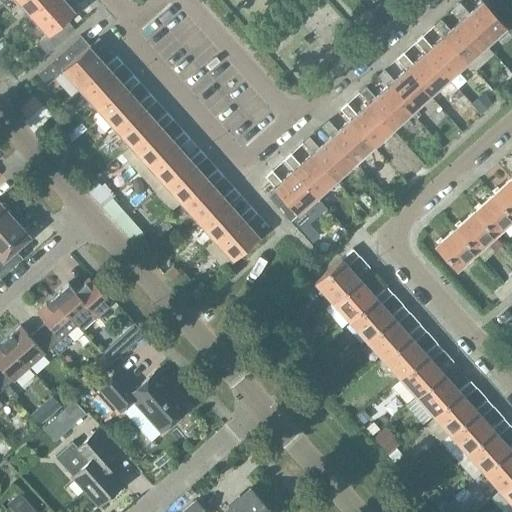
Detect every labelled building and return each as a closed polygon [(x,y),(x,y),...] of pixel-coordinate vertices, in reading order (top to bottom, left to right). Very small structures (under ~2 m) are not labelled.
[(47,0),(15,0),(29,16),(47,0)] [(47,0),(29,16),(46,34),(37,43),(47,54),(75,29),(65,19),(74,11),(74,10),(73,11),(63,0),(47,0)] [(463,19),(487,46),(506,28),(481,1),(480,2),(481,2),(469,14),(459,3),(453,9),(463,19)] [(463,19),(450,31),(441,20),(434,26),(444,36),(468,63),(487,46),(463,19)] [(61,70),(79,90),(106,66),(95,54),(105,44),(100,38),(90,46),(80,35),(36,75),(45,85),(61,70)] [(444,36),(431,47),(422,37),(416,42),(425,53),(449,80),(468,63),(444,36)] [(406,70),(430,96),(449,80),(425,53),(412,64),(403,54),(397,59),(406,70)] [(106,66),(79,90),(96,109),(123,85),(112,72),(122,63),(116,57),(106,66)] [(378,76),(387,86),(412,113),(430,96),(406,70),(394,81),(384,70),(378,76)] [(140,104),(139,103),(128,91),(139,82),(133,76),(123,85),(96,109),(113,128),(140,104)] [(387,86),(375,98),(366,87),(359,93),(369,103),(393,130),(412,113),(387,86)] [(140,104),(113,128),(129,147),(156,123),(156,122),(145,110),(156,100),(150,94),(139,103),(140,104)] [(369,103),(356,115),(347,104),(340,110),(350,120),(374,147),(393,130),(369,103)] [(173,141),(162,129),(172,119),(167,113),(156,122),(156,123),(129,147),(146,165),(173,141)] [(350,120),(337,131),(328,121),(322,126),(331,137),(355,164),(374,147),(350,120)] [(461,131),(443,144),(451,155),(469,142),(461,131)] [(190,160),(179,148),(189,138),(183,132),(173,141),(146,165),(163,184),(190,160)] [(331,137),(318,148),(309,138),(303,143),(312,154),(336,180),(355,164),(331,137)] [(207,179),(195,166),(206,157),(200,151),(190,160),(163,184),(180,203),(207,179)] [(116,191),(143,163),(132,153),(105,180),(116,191)] [(300,165),(290,154),(284,160),(293,170),(294,170),(318,197),(336,180),(312,154),(300,165)] [(224,198),(223,198),(212,185),(223,176),(217,169),(207,179),(180,203),(197,222),(224,198)] [(281,182),(272,171),(265,177),(274,186),(273,187),(298,215),(318,197),(294,170),(293,170),(281,182)] [(492,194),(511,217),(511,179),(510,177),(492,194)] [(240,217),(240,216),(229,204),(239,195),(234,188),(223,198),(224,198),(197,222),(213,241),(240,217)] [(473,211),(495,236),(511,220),(511,217),(492,194),(473,211)] [(111,197),(101,206),(118,224),(128,215),(111,197)] [(0,229),(13,218),(0,203),(0,229)] [(240,217),(213,241),(231,260),(258,235),(258,234),(257,235),(246,223),(256,213),(251,207),(240,216),(240,217)] [(454,228),(476,253),(495,236),(473,211),(454,228)] [(145,234),(128,215),(118,224),(135,243),(145,234)] [(13,218),(0,229),(0,278),(18,262),(11,253),(30,236),(13,218)] [(476,253),(454,228),(434,245),(456,270),(476,253)] [(358,278),(347,266),(359,256),(353,249),(342,259),(342,258),(314,283),(331,302),(358,278)] [(191,274),(205,287),(217,274),(203,261),(191,274)] [(369,268),(358,278),(331,302),(348,321),(375,297),(364,285),(375,275),(369,268)] [(68,283),(52,298),(81,330),(111,304),(91,281),(77,294),(68,283)] [(510,291),(504,284),(493,293),(500,301),(510,291)] [(392,316),(381,304),(392,294),(386,287),(375,297),(348,321),(365,340),(392,316)] [(52,346),(51,346),(58,354),(83,331),(81,330),(52,298),(36,312),(45,322),(37,329),(52,346)] [(409,312),(403,306),(392,316),(365,340),(382,359),(409,335),(408,335),(397,322),(409,312)] [(425,354),(425,353),(414,341),(426,331),(420,325),(408,335),(409,335),(382,359),(398,377),(425,354)] [(52,346),(37,329),(29,336),(20,326),(4,340),(28,367),(51,346),(52,346)] [(28,367),(4,340),(0,343),(0,383),(4,388),(28,367)] [(442,350),(436,343),(425,353),(425,354),(398,377),(415,396),(442,372),(431,360),(442,350)] [(459,391),(448,379),(459,369),(453,362),(442,372),(415,396),(432,415),(459,391)] [(168,385),(155,371),(134,390),(117,371),(98,388),(119,412),(133,400),(161,432),(186,409),(185,407),(185,404),(181,399),(178,399),(166,386),(168,385)] [(476,410),(475,410),(465,398),(476,388),(470,381),(459,391),(432,415),(449,434),(476,410)] [(487,400),(475,410),(476,410),(449,434),(465,453),(492,429),(481,417),(493,406),(487,400)] [(151,451),(164,439),(138,412),(126,424),(151,451)] [(492,429),(465,453),(482,472),(509,448),(498,435),(509,425),(503,419),(492,429)] [(123,484),(109,469),(120,459),(95,431),(65,458),(65,468),(99,505),(123,484)] [(511,478),(511,444),(509,448),(482,472),(499,490),(511,478)] [(511,478),(499,490),(511,504),(511,478)] [(270,511),(250,489),(224,511),(270,511)] [(35,511),(19,493),(7,504),(13,511),(35,511)] [(204,511),(193,500),(179,511),(204,511)]
